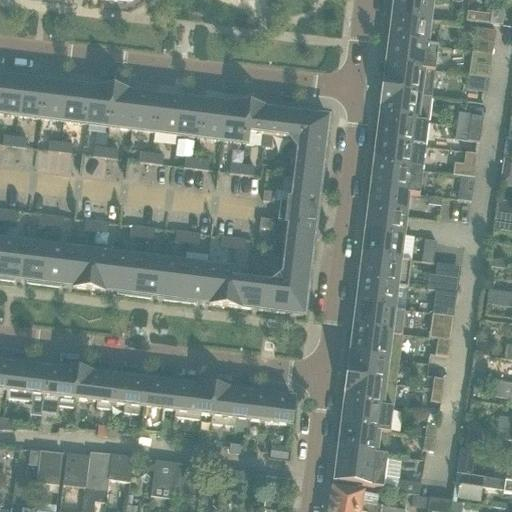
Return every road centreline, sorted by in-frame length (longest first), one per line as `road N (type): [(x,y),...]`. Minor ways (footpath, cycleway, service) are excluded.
road 1 (residential): [(351,88),(0,47)]
road 2 (residential): [(324,375),(0,336)]
road 3 (residential): [(324,375),(357,124),(351,88)]
road 4 (residential): [(305,511),(324,375)]
